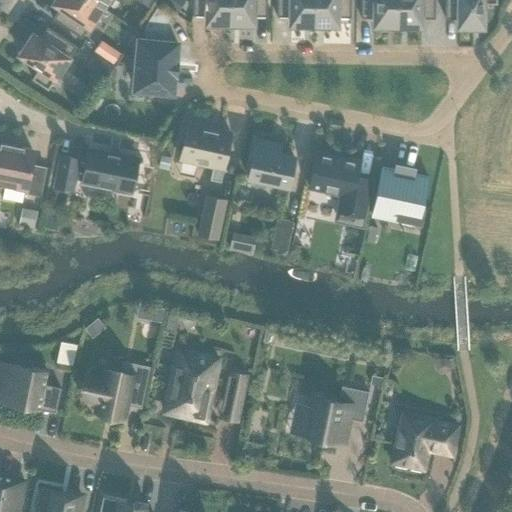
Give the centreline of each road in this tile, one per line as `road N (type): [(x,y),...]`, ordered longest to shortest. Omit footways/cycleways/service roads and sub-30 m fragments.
road 1 (residential): [(484,66),(218,55),(215,94),(414,138),(442,129)]
road 2 (residential): [(413,511),(390,496),(77,460),(0,436)]
road 3 (residential): [(0,97),(74,135),(159,147)]
